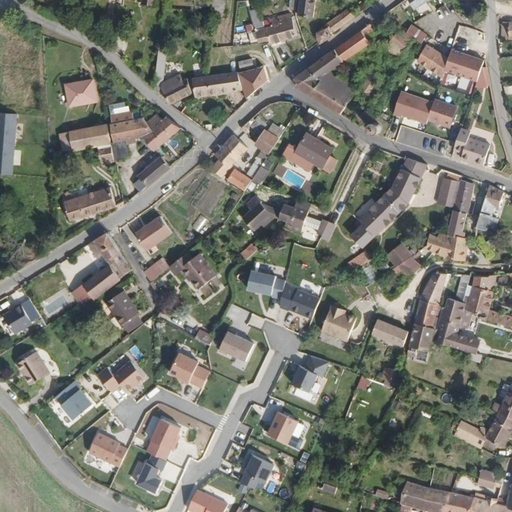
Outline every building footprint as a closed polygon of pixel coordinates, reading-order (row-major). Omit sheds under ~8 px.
[(224,17),(224,0),(214,0),(214,16),(224,17)] [(314,24),(318,1),(307,0),(302,0),(299,22),(314,24)] [(420,17),(443,0),(414,0),(410,4),(420,17)] [(386,27),(401,16),(398,12),(382,24),(386,27)] [(331,41),(358,23),(351,16),(325,34),(323,31),(320,33),(323,37),(317,42),(316,49),(318,52),(320,55),(333,45),(331,41)] [(264,30),(261,20),(252,23),(255,33),(264,30)] [(250,41),(257,39),(260,51),(261,55),(298,46),(293,23),(264,30),(255,33),(247,35),(249,41),(250,41)] [(360,99),(341,85),(330,82),(373,51),(368,45),(377,38),(372,31),(295,80),(345,123),(360,99)] [(429,44),(413,33),(408,41),(415,46),(424,52),(429,44)] [(398,66),(415,46),(408,41),(401,37),(385,56),(398,66)] [(260,51),(257,39),(250,41),(254,53),(260,51)] [(175,77),(172,69),(167,71),(169,51),(158,50),(153,92),(163,94),(168,105),(191,95),(185,81),(182,83),(179,75),(175,77)] [(455,70),(453,76),(485,83),(489,71),(492,62),(460,55),(455,70)] [(254,65),(252,57),(240,61),(242,68),(254,65)] [(455,70),(432,57),(424,73),(450,87),(453,76),(455,70)] [(485,83),(483,90),(494,92),(490,71),(489,71),(485,83)] [(269,93),(268,86),(271,83),(270,77),(242,85),(243,99),(243,111),(269,93)] [(372,101),(385,83),(377,78),(376,81),(372,78),(366,87),(370,90),(366,96),(372,101)] [(95,82),(84,84),(63,89),(68,110),(89,105),(100,103),(95,82)] [(243,99),(242,85),(242,83),(207,88),(194,90),(196,105),(243,99)] [(438,123),(443,105),(411,95),(403,118),(412,120),(412,119),(437,126),(438,123)] [(129,110),(128,105),(125,106),(124,102),(109,106),(112,115),(129,110)] [(443,105),(438,123),(461,130),(467,110),(444,102),(443,105)] [(155,153),(182,131),(165,116),(162,119),(157,114),(147,123),(143,116),(134,118),(132,109),(129,110),(112,115),(111,115),(113,123),(109,124),(113,141),(110,142),(115,161),(124,159),(130,152),(127,144),(142,140),(155,153)] [(19,114),(0,113),(0,176),(15,177),(19,114)] [(110,142),(105,124),(80,130),(84,149),(96,146),(102,168),(115,164),(115,161),(110,142)] [(271,154),(286,133),(274,124),(259,145),(271,154)] [(493,165),(500,143),(478,136),(479,131),(471,129),(464,151),(472,153),(471,158),(493,165)] [(84,149),(80,130),(67,133),(72,152),(84,149)] [(72,152),(67,133),(56,135),(61,154),(72,152)] [(226,173),(249,147),(235,135),(216,155),(221,161),(219,163),(222,166),(220,167),(226,173)] [(325,171),(336,152),(308,135),(297,155),(316,166),(325,171)] [(316,166),(297,155),(292,163),(311,174),(316,166)] [(148,189),(170,171),(160,159),(138,177),(140,180),(148,189)] [(421,181),(427,167),(404,161),(398,175),(421,181)] [(263,187),(270,175),(261,168),(252,179),(253,181),(263,187)] [(252,179),(236,169),(228,181),(243,192),(249,185),(253,181),(252,179)] [(460,180),(460,176),(446,172),(441,200),(456,203),(460,180)] [(411,205),(421,181),(398,175),(391,190),(358,228),(362,232),(352,243),(363,254),(411,205)] [(148,189),(140,180),(134,185),(141,194),(148,189)] [(465,228),(473,184),(460,180),(456,203),(455,209),(451,226),(449,237),(467,238),(467,230),(465,228)] [(499,214),(505,191),(489,184),(475,233),(487,237),(494,213),(499,214)] [(117,208),(109,188),(64,206),(72,226),(117,208)] [(273,218),(267,212),(263,206),(257,198),(246,207),(251,213),(242,220),(252,233),(259,226),(262,230),(273,221),(273,218)] [(309,218),(314,206),(299,202),(296,211),(285,206),(283,211),(279,222),(288,226),(287,228),(303,236),(305,229),(309,218)] [(279,222),(283,211),(263,206),(267,212),(273,218),(279,222)] [(451,226),(455,209),(448,208),(446,212),(443,210),(438,220),(430,215),(422,232),(428,236),(429,247),(435,249),(438,242),(447,224),(451,226)] [(322,223),(309,218),(305,229),(318,234),(322,223)] [(174,236),(163,220),(137,238),(148,254),(174,236)] [(336,227),(323,221),(322,223),(318,234),(316,237),(329,243),(336,227)] [(135,270),(111,232),(90,244),(93,249),(96,248),(101,245),(105,252),(113,264),(85,281),(92,293),(95,298),(106,291),(124,280),(123,278),(134,271),(135,270)] [(467,263),(469,238),(467,238),(449,237),(448,243),(445,261),(445,262),(467,263)] [(445,261),(448,243),(438,242),(435,249),(429,247),(421,253),(436,258),(445,261)] [(248,258),(258,249),(253,243),(243,252),(248,258)] [(105,252),(101,245),(96,248),(99,262),(105,252)] [(402,272),(413,282),(424,270),(411,260),(415,256),(406,245),(389,257),(398,269),(402,272)] [(221,278),(212,267),(213,266),(205,256),(198,262),(193,255),(175,270),(181,277),(187,272),(197,283),(199,281),(206,290),(213,284),(217,281),(221,278)] [(260,263),(255,255),(245,263),(251,269),(260,263)] [(371,263),(364,255),(359,260),(364,265),(354,275),(356,277),(371,263)] [(354,275),(364,265),(359,260),(350,270),(354,275)] [(169,275),(162,265),(145,279),(152,288),(169,275)] [(378,276),(372,268),(364,274),(370,282),(378,276)] [(392,279),(402,272),(398,269),(389,276),(392,279)] [(280,301),(285,281),(252,274),(248,294),(280,301)] [(439,307),(451,277),(440,276),(434,280),(421,307),(415,329),(432,333),(439,307)] [(511,315),(491,311),(499,277),(489,279),(489,281),(485,293),(473,291),(469,309),(467,315),(474,317),(483,319),(482,323),(511,329),(511,315)] [(226,284),(221,278),(217,281),(222,287),(226,284)] [(464,307),(472,279),(463,279),(461,284),(455,305),(464,307)] [(485,293),(489,281),(476,280),(473,291),(485,293)] [(92,293),(85,281),(78,285),(77,283),(66,290),(74,304),(92,293)] [(219,291),(213,284),(206,290),(212,297),(219,291)] [(139,314),(125,290),(108,300),(123,324),(138,315),(139,314)] [(322,300),(297,292),(290,314),(314,322),(322,300)] [(461,332),(465,315),(467,315),(469,309),(464,307),(455,305),(450,304),(444,326),(443,336),(443,344),(480,353),(482,344),(459,338),(461,332)] [(36,322),(22,305),(4,319),(18,336),(36,322)] [(143,324),(138,315),(123,324),(128,333),(143,324)] [(470,333),(474,317),(467,315),(465,315),(461,332),(470,333)] [(354,332),(339,325),(340,322),(330,317),(319,339),(344,351),(354,332)] [(409,334),(378,321),(371,335),(404,348),(409,334)] [(355,329),(340,322),(339,325),(354,332),(355,329)] [(424,368),(435,334),(432,333),(415,329),(406,359),(415,362),(414,365),(424,368)] [(255,346),(229,334),(220,354),(246,366),(255,346)] [(214,351),(217,343),(204,336),(200,344),(214,351)] [(47,374),(34,352),(15,364),(29,385),(47,374)] [(199,362),(179,356),(172,378),(192,385),(199,362)] [(331,363),(311,357),(306,373),(319,377),(326,379),(331,363)] [(147,380),(132,361),(114,375),(124,388),(129,394),(147,380)] [(116,395),(124,388),(108,370),(100,377),(116,395)] [(313,395),(319,377),(306,373),(299,370),(293,389),(313,395)] [(403,387),(407,374),(408,373),(400,370),(395,384),(403,387)] [(370,380),(362,377),(357,388),(365,392),(370,380)] [(61,406),(81,389),(76,382),(55,399),(61,406)] [(511,390),(507,388),(502,398),(507,401),(502,411),(495,408),(492,413),(498,416),(511,423),(511,390)] [(94,405),(81,389),(61,406),(60,406),(73,422),(94,405)] [(299,419),(280,413),(271,442),(290,448),(299,419)] [(484,428),(482,432),(462,422),(455,437),(466,442),(465,445),(480,453),(482,450),(485,443),(497,449),(505,453),(511,438),(511,423),(498,416),(491,431),(484,428)] [(183,426),(163,419),(154,447),(174,453),(183,426)] [(89,460),(111,467),(118,447),(118,444),(97,437),(89,460)] [(497,449),(485,443),(482,450),(494,455),(497,449)] [(122,470),(128,450),(118,447),(111,467),(122,470)] [(274,462),(252,455),(245,478),(259,482),(266,484),(274,462)] [(169,462),(152,456),(148,467),(160,470),(166,472),(169,462)] [(157,479),(160,470),(148,467),(145,466),(138,489),(152,494),(152,493),(157,479)] [(493,482),(495,470),(481,467),(479,479),(493,482)] [(257,489),(259,482),(245,478),(243,477),(241,484),(257,489)] [(164,482),(157,479),(152,493),(160,496),(164,482)] [(426,510),(432,489),(409,484),(403,504),(404,504),(415,507),(426,510)] [(334,497),(336,490),(325,485),(322,491),(334,497)] [(436,511),(446,511),(452,493),(432,489),(426,510),(436,511)] [(208,511),(214,499),(197,491),(187,511),(189,511),(208,511)] [(511,511),(511,506),(498,503),(499,497),(481,493),(480,499),(468,497),(452,493),(446,511),(511,511)] [(511,493),(510,499),(499,497),(498,503),(511,506),(511,493)] [(226,511),(229,506),(214,499),(208,511),(226,511)]
